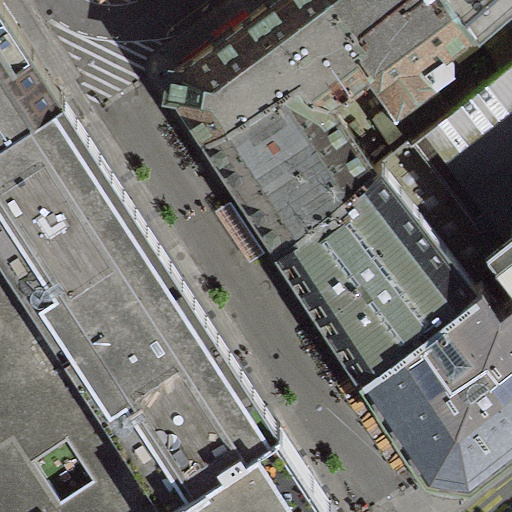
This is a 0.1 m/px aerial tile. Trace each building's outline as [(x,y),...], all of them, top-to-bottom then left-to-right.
[(0,0),(0,137),(65,94),(2,0),(0,0)] [(317,91),(330,94),(372,63),(359,41),(366,36),(340,0),(273,0),(184,66),(178,86),(210,131),(303,70),(317,91)] [(397,102),(433,76),(485,38),(479,30),(459,0),(340,0),(366,36),(359,41),(372,63),(397,102)] [(511,0),(459,0),(479,30),(511,0)] [(511,0),(479,30),(485,38),(503,66),(511,58),(511,0)] [(499,250),(511,239),(511,58),(503,66),(452,107),(412,138),(499,250)] [(281,243),(377,165),(330,94),(317,91),(303,70),(210,131),(281,243)] [(412,138),(452,107),(433,76),(397,102),(377,116),(398,148),(412,138)] [(281,424),(65,94),(0,137),(0,233),(173,497),(281,424)] [(412,138),(398,148),(392,153),(484,275),(501,299),(511,290),(511,268),(499,250),(412,138)] [(367,368),(484,275),(392,153),(377,165),(281,243),(367,368)] [(152,511),(162,505),(173,497),(0,233),(0,511),(152,511)] [(511,239),(499,250),(511,268),(511,239)] [(511,290),(501,299),(484,275),(367,368),(427,464),(474,472),(511,442),(511,290)] [(339,511),(281,424),(173,497),(162,505),(166,511),(339,511)]
